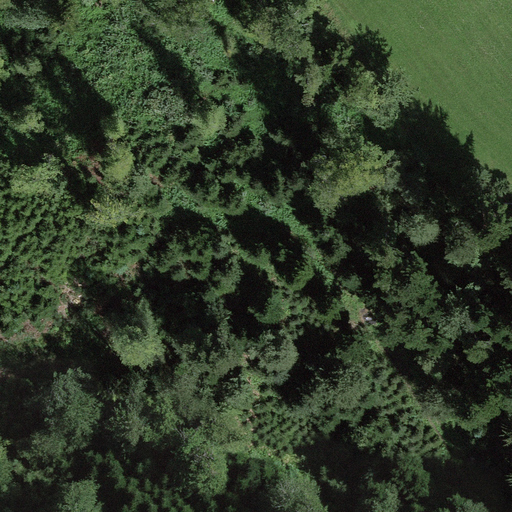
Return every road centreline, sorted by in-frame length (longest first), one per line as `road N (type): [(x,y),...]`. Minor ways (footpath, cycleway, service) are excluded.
road 1 (track): [(299,208),(499,511)]
road 2 (track): [(0,435),(93,453),(246,455),(308,482),(338,511)]
